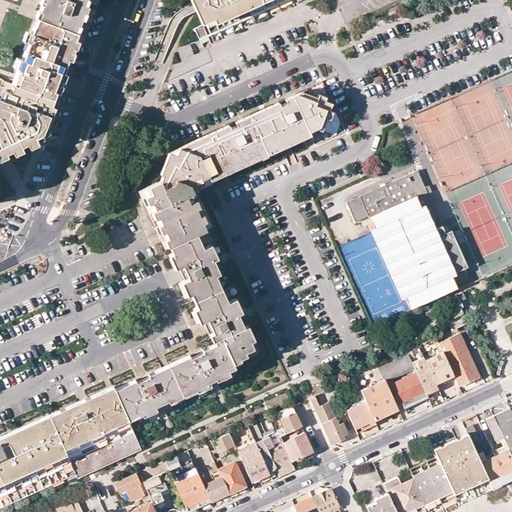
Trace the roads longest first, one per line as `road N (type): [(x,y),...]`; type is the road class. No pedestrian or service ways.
road 1 (residential): [(114,102),(175,119),(319,59),(339,65),(370,133),(362,151),(282,186)]
road 2 (residential): [(282,186),(240,205),(307,364),(349,345)]
road 3 (tertiary): [(331,466),(511,379)]
road 4 (residential): [(349,345),(282,186)]
road 5 (tertiary): [(47,242),(71,212),(114,102)]
road 6 (unknown): [(60,271),(137,245),(156,285)]
